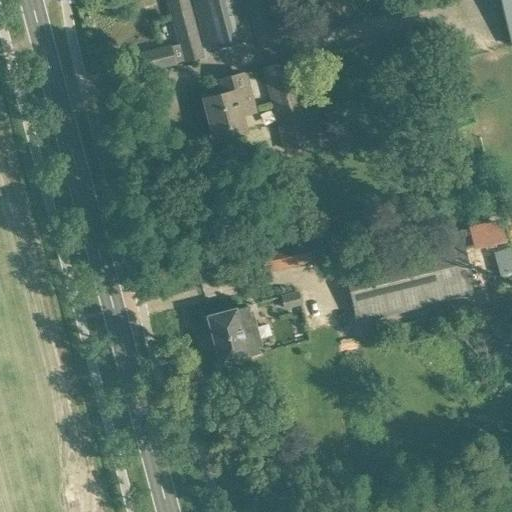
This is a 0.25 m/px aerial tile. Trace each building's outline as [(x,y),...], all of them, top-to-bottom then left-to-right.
[(184,62),(204,57),(188,0),(169,0),(168,0),(180,44),(184,60),(184,62)] [(192,0),(206,53),(252,40),(241,0),(192,0)] [(287,40),(276,0),(244,0),(257,50),(288,42),(287,40)] [(511,0),(499,0),(511,47),(511,0)] [(152,49),(132,54),(137,74),(157,69),(176,64),(176,62),(184,60),(180,44),(172,46),(172,44),(152,49)] [(262,68),(284,153),(322,143),(300,58),(262,68)] [(215,140),(234,135),(245,132),(241,115),(254,111),(244,73),(236,75),(217,80),(218,82),(226,80),(229,92),(204,98),(215,140)] [(442,191),(479,183),(472,153),(435,161),(442,191)] [(460,231),(342,261),(357,322),(475,293),(460,231)] [(280,296),(283,310),(301,306),(297,292),(280,296)] [(219,364),(239,359),(248,357),(248,356),(259,353),(247,306),(235,309),(235,308),(206,315),(219,364)]
